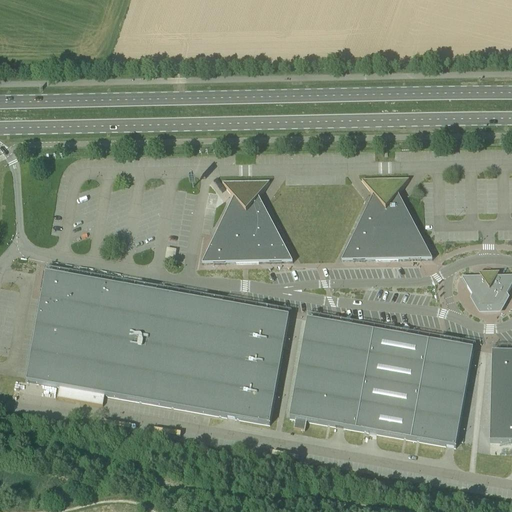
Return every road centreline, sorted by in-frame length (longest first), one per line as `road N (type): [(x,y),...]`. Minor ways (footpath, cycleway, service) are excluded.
road 1 (unclassified): [(511,165),(80,172),(61,259)]
road 2 (unclassified): [(0,403),(511,485)]
road 3 (primary): [(511,92),(0,102)]
road 4 (primary): [(0,128),(511,119)]
road 5 (unclassified): [(61,259),(272,290)]
road 6 (unclassified): [(272,290),(455,318)]
road 7 (unclassified): [(449,270),(427,281),(272,290)]
